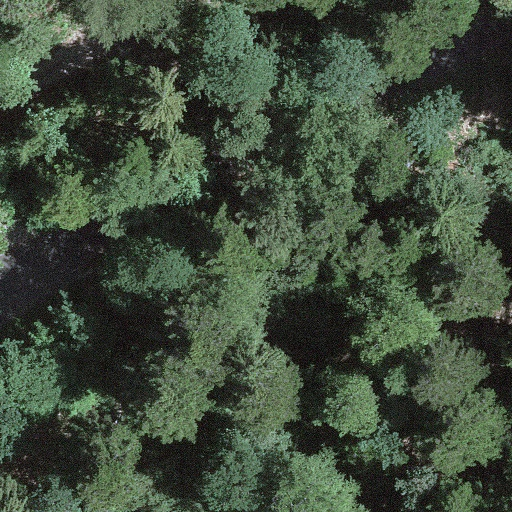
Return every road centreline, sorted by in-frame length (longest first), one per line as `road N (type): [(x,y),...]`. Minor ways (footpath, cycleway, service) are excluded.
road 1 (unclassified): [(0,278),(511,32)]
road 2 (track): [(0,110),(73,70),(141,0)]
